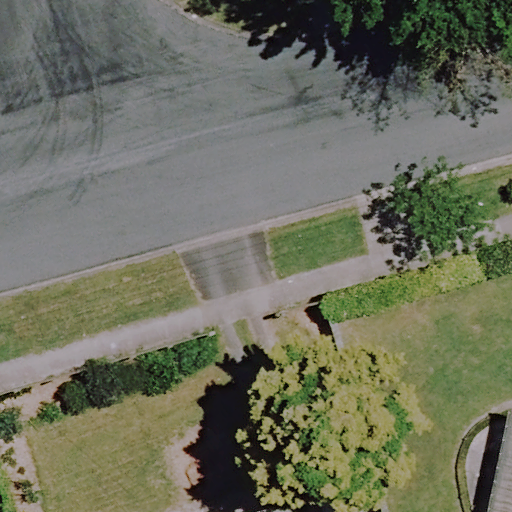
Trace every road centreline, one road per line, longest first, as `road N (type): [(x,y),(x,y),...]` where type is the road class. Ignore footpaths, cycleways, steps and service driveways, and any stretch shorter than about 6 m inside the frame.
road 1 (residential): [(80,172),(511,66)]
road 2 (residential): [(36,0),(80,172)]
